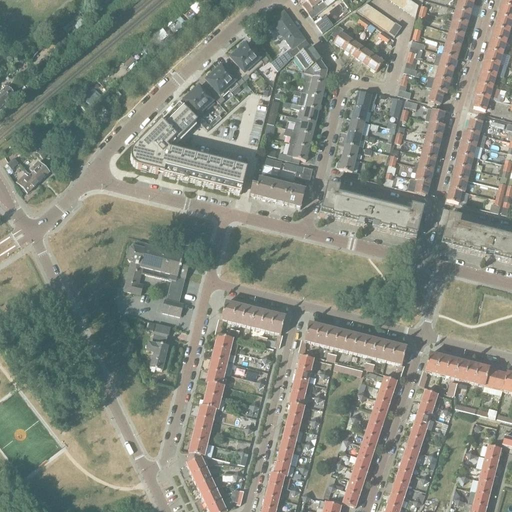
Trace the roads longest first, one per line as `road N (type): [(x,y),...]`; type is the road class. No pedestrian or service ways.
road 1 (residential): [(417,263),(491,0)]
road 2 (tertiary): [(145,471),(27,231)]
road 3 (residential): [(304,233),(343,82),(285,0)]
road 4 (residential): [(93,177),(124,135),(269,0)]
road 5 (residential): [(248,511),(301,307)]
road 6 (residential): [(145,471),(165,460),(210,284)]
road 7 (residential): [(366,511),(423,338)]
road 8 (residential): [(227,215),(93,177)]
road 9 (residential): [(423,338),(301,307)]
